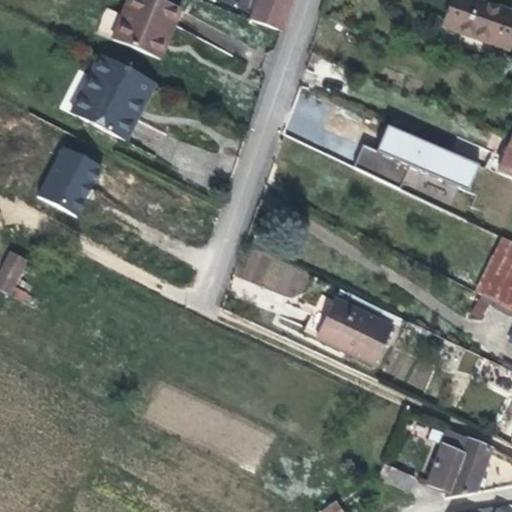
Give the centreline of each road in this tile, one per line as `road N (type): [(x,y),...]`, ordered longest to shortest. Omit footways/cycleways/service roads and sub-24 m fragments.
road 1 (track): [(511,453),(0,201)]
road 2 (residential): [(196,303),(306,0)]
